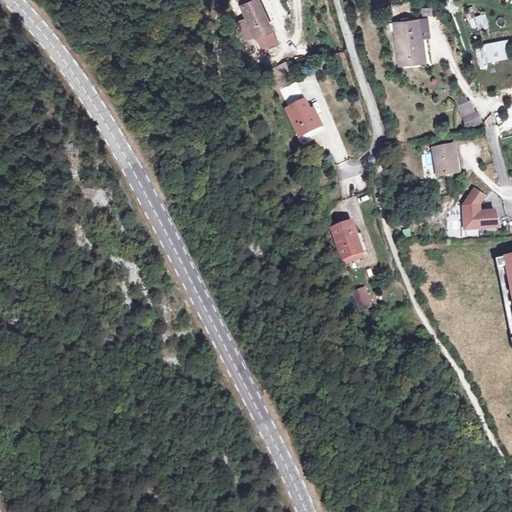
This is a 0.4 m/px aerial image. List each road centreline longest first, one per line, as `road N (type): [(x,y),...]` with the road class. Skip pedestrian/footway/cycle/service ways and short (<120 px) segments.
road 1 (secondary): [(304,511),(129,164),(73,71),(12,0)]
road 2 (track): [(511,483),(470,385),(409,285),(375,157)]
road 3 (unclassified): [(335,0),(377,122),(375,157)]
